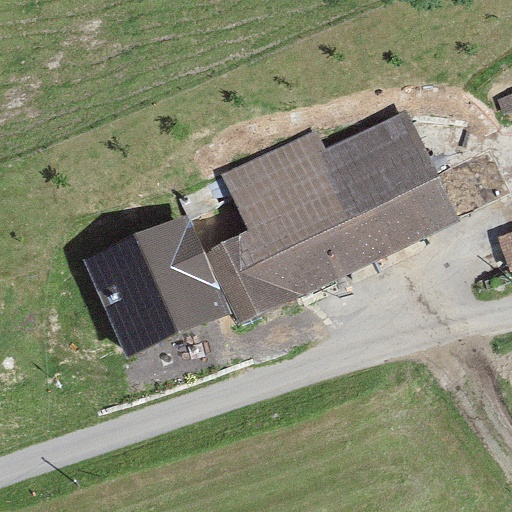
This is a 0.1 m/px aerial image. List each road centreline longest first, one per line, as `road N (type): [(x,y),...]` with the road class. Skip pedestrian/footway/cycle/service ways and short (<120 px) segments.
road 1 (track): [(511,321),(0,471)]
road 2 (track): [(440,337),(511,441)]
